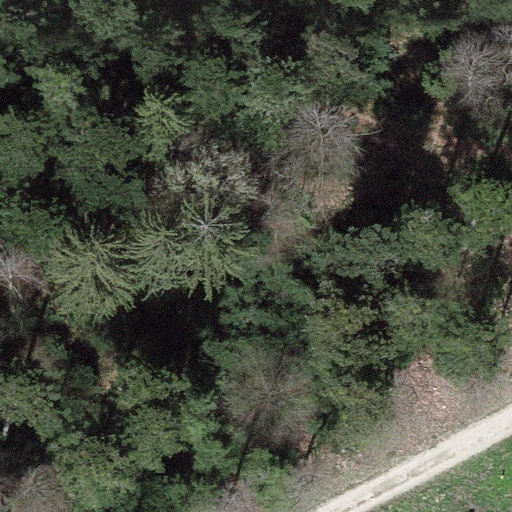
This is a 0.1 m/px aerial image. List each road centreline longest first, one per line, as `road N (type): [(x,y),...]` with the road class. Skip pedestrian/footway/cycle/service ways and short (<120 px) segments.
road 1 (track): [(511,174),(0,280)]
road 2 (track): [(511,415),(332,511)]
